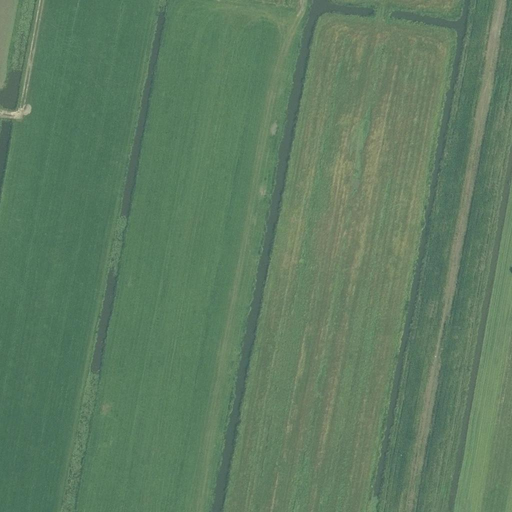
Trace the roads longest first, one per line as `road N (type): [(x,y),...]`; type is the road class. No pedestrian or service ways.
road 1 (track): [(284,511),(382,0)]
road 2 (track): [(0,114),(21,109),(41,0)]
